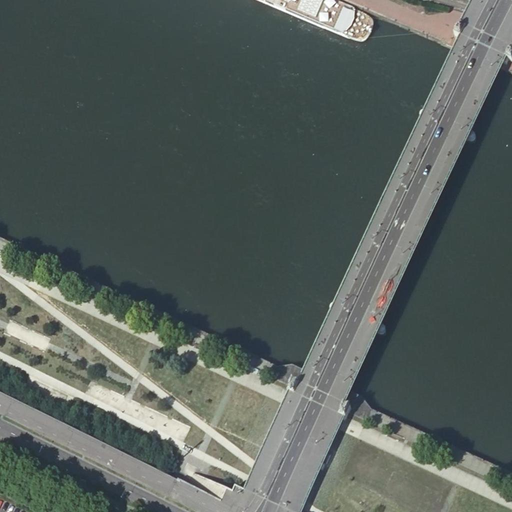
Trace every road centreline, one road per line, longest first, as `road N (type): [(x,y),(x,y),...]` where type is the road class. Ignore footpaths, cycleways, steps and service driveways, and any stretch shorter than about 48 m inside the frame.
road 1 (secondary): [(510,0),(271,511)]
road 2 (secondary): [(172,511),(0,427)]
road 3 (secondary): [(0,453),(117,511)]
